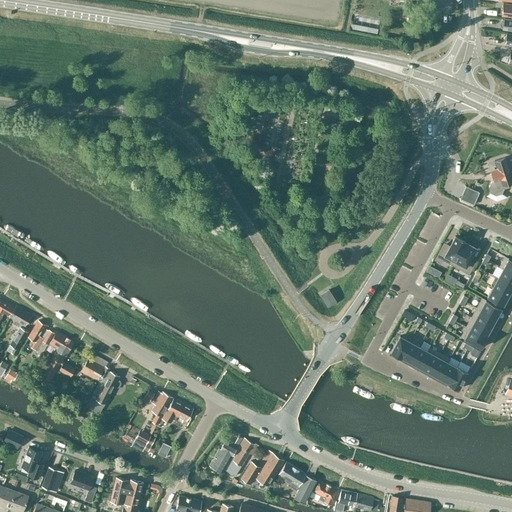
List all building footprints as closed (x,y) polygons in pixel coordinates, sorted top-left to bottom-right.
[(511,4),(503,4),(502,9),(500,9),(500,14),(502,15),(502,16),(511,16),(511,4)] [(511,20),(504,19),(504,21),(502,22),(502,26),(503,27),(502,29),(511,30),(511,20)] [(511,182),(511,178),(511,177),(505,157),(488,163),(493,181),(491,182),(488,187),(490,192),(495,195),(501,193),(504,188),(503,186),(511,182)] [(465,186),(460,199),(474,204),(479,192),(465,186)] [(319,219),(324,209),(317,205),(312,214),(319,219)] [(453,265),(465,241),(455,236),(448,248),(442,245),(435,260),(441,263),(443,260),(453,265)] [(466,242),(465,241),(453,265),(468,273),(474,263),(469,260),(475,248),(473,247),(474,246),(467,243),(465,242),(466,242)] [(499,266),(503,268),(511,272),(511,259),(505,256),(499,266)] [(498,277),(511,285),(511,272),(503,268),(498,277)] [(511,285),(498,277),(492,287),(508,295),(511,288),(511,285)] [(503,305),(508,295),(492,287),(487,296),(503,305)] [(335,301),(328,289),(320,294),(328,306),(335,301)] [(477,307),(496,318),(501,308),(482,297),(477,307)] [(15,308),(2,301),(0,299),(0,321),(4,314),(10,317),(15,308)] [(24,326),(31,314),(16,306),(15,308),(10,317),(15,320),(14,323),(16,325),(17,324),(19,326),(21,324),(24,326)] [(491,328),(496,318),(477,307),(471,317),(491,328)] [(466,326),(486,337),(491,328),(471,317),(466,326)] [(47,327),(38,321),(37,321),(28,337),(34,340),(31,347),(36,350),(41,354),(47,344),(54,333),(49,329),(44,338),(41,336),(47,327)] [(480,347),(486,337),(466,326),(461,336),(480,347)] [(21,343),(28,332),(20,327),(14,338),(13,338),(9,345),(14,347),(11,352),(15,355),(22,343),(21,343)] [(74,341),(57,331),(50,343),(57,347),(40,377),(49,383),(74,341)] [(391,352),(400,357),(409,341),(400,335),(391,352)] [(410,362),(419,346),(409,341),(400,357),(401,357),(410,362)] [(469,345),(467,349),(478,355),(481,351),(473,347),(469,345)] [(428,351),(419,346),(410,362),(420,367),(424,360),(428,351)] [(429,372),(440,353),(430,348),(428,351),(424,360),(420,367),(429,372)] [(88,358),(80,371),(97,381),(97,380),(100,375),(101,375),(106,367),(105,366),(108,362),(91,352),(88,358)] [(447,362),(448,362),(450,358),(440,353),(429,372),(439,378),(447,362)] [(2,360),(0,363),(0,374),(1,376),(8,364),(2,360)] [(70,377),(75,368),(64,361),(58,370),(70,377)] [(456,367),(448,362),(447,362),(439,378),(448,383),(447,383),(448,383),(457,366),(456,367)] [(457,366),(448,383),(458,389),(467,372),(457,366)] [(106,367),(101,375),(104,377),(107,371),(109,369),(106,367)] [(11,380),(15,374),(9,370),(5,376),(11,380)] [(94,391),(89,400),(99,405),(103,407),(114,387),(116,388),(119,387),(121,383),(120,381),(118,379),(119,376),(110,371),(110,372),(107,371),(104,377),(101,375),(100,375),(97,380),(99,381),(94,391)] [(151,398),(154,393),(148,390),(145,395),(151,398)] [(156,424),(157,423),(172,398),(163,392),(162,393),(158,391),(152,402),(155,405),(151,411),(156,414),(152,422),(156,424)] [(175,415),(183,403),(172,398),(157,423),(159,424),(162,423),(164,419),(170,422),(175,415)] [(188,417),(193,409),(183,403),(175,415),(183,420),(182,423),(187,425),(190,419),(188,417)] [(96,420),(94,426),(101,429),(103,423),(96,420)] [(8,429),(3,441),(17,448),(23,435),(8,429)] [(151,435),(142,430),(137,439),(146,443),(147,442),(151,435)] [(235,448),(243,438),(239,435),(233,444),(225,440),(220,449),(219,448),(210,465),(222,472),(235,448)] [(255,451),(258,446),(255,444),(255,445),(244,438),(240,445),(250,452),(252,449),(255,451)] [(163,442),(157,453),(165,457),(171,446),(163,442)] [(235,476),(250,452),(240,445),(224,470),(235,476)] [(39,479),(44,465),(38,463),(42,452),(29,447),(22,466),(30,469),(28,475),(39,479)] [(284,460),(277,455),(273,452),(270,456),(266,454),(259,465),(252,461),(241,478),(247,482),(250,483),(254,477),(258,480),(268,485),(284,460)] [(316,479),(306,473),(287,462),(279,473),(286,478),(285,481),(299,488),(294,497),(304,502),(316,479)] [(48,467),(41,485),(51,489),(58,470),(48,467)] [(92,502),(97,487),(91,485),(94,477),(75,470),(71,483),(89,489),(85,500),(92,502)] [(115,476),(109,501),(123,504),(123,503),(125,504),(128,492),(141,495),(144,483),(115,476)] [(333,500),(338,489),(318,479),(312,491),(321,495),(319,499),(330,505),(330,504),(334,505),(335,501),(335,500),(333,500)] [(0,505),(10,509),(16,492),(3,487),(0,496),(0,505)] [(354,506),(357,494),(341,490),(338,502),(335,501),(334,505),(333,511),(338,511),(342,511),(344,504),(354,506)] [(17,511),(23,511),(30,497),(16,492),(10,509),(17,511)] [(123,504),(121,511),(137,511),(138,509),(137,509),(141,495),(128,492),(125,504),(123,503),(123,504)] [(370,510),(372,499),(373,498),(358,494),(354,506),(370,510)] [(179,495),(176,507),(180,508),(179,511),(189,511),(190,511),(196,511),(198,511),(201,500),(179,495)] [(402,511),(428,511),(431,501),(405,497),(404,503),(402,503),(403,497),(391,495),(388,511),(391,511),(400,511),(401,506),(404,507),(402,511)] [(376,510),(378,501),(372,499),(370,510),(372,511),(373,509),(376,510)] [(48,511),(50,508),(37,503),(33,511),(48,511)] [(267,511),(256,508),(242,503),(239,511),(267,511)]
